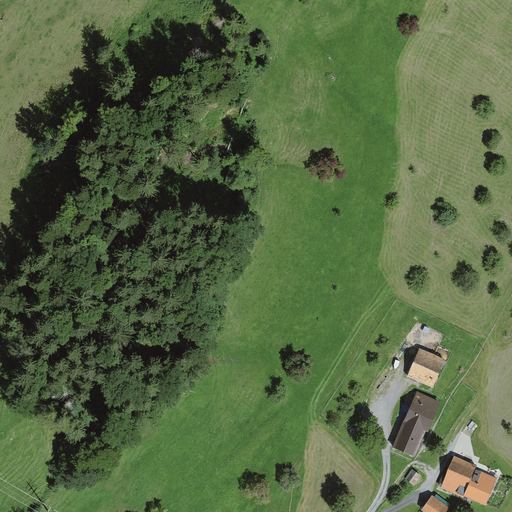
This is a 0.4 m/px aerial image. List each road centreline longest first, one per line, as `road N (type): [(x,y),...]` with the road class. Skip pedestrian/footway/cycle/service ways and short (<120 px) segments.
road 1 (track): [(374,508),(387,470),(382,423),(420,337),(356,73),(274,0)]
road 2 (track): [(416,465),(511,295)]
